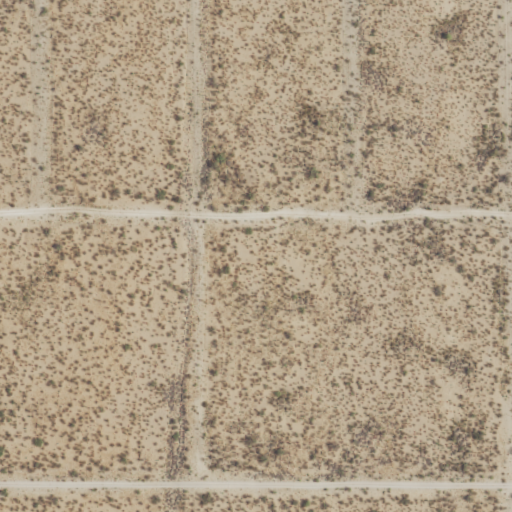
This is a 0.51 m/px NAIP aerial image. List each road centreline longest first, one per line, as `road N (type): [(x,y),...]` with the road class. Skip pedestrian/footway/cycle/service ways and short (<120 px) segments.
road 1 (track): [(212,511),(200,485),(194,0)]
road 2 (track): [(511,232),(0,233)]
road 3 (residential): [(511,485),(0,484)]
road 4 (track): [(511,485),(502,0)]
road 5 (track): [(48,233),(41,0)]
road 6 (track): [(347,0),(349,232)]
